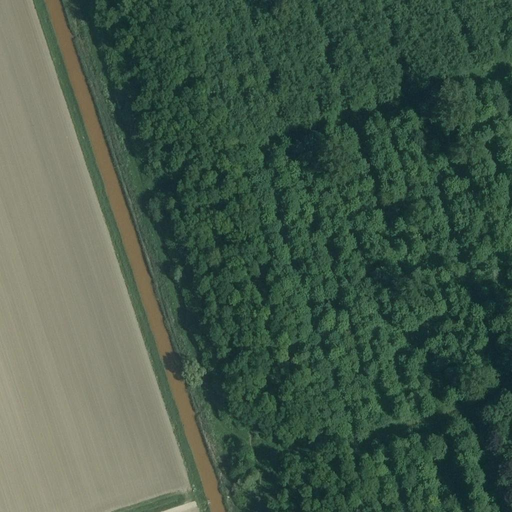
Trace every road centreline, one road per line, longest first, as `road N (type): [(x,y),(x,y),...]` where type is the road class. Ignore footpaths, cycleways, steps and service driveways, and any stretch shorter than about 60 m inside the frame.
road 1 (track): [(80,0),(227,456)]
road 2 (track): [(511,70),(144,195)]
